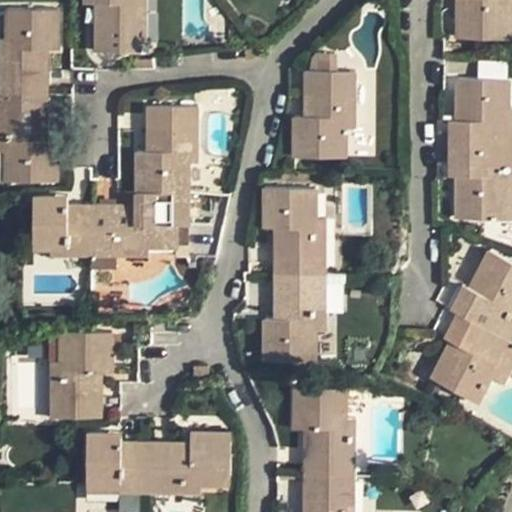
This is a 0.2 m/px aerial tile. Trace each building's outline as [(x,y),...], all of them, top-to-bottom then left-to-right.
[(82,0),(82,3),(91,3),(98,3),(98,24),(91,24),(91,45),(141,46),(142,11),(132,11),(132,0),(82,0)] [(142,0),(132,0),(132,11),(142,11),(142,0)] [(457,0),(458,36),(508,35),(508,6),(507,0),(457,0)] [(0,37),(0,92),(51,93),(52,72),(44,72),(44,50),(52,50),(61,50),(61,10),(10,10),(9,37),(0,37)] [(310,54),(310,67),(318,67),(318,49),(310,54)] [(318,49),(318,67),(334,67),(334,50),(318,49)] [(141,64),(140,55),(122,56),(123,66),(141,64)] [(310,67),(305,67),(305,92),(312,92),(312,113),(305,113),(296,113),(296,153),(343,153),(343,125),(353,125),(354,68),(334,67),(318,67),(310,67)] [(508,75),(457,75),(457,118),(472,118),(473,129),(448,129),(449,143),(501,143),(501,123),(509,123),(508,105),(508,75)] [(51,120),(51,93),(0,92),(0,150),(6,150),(6,181),(59,182),(59,142),(50,142),(42,142),(43,120),(51,120)] [(511,105),(508,105),(509,123),(501,123),(501,143),(511,142),(511,105)] [(176,106),(145,106),(145,129),(152,130),(152,150),(144,150),(136,149),(136,191),(188,190),(188,164),(188,142),(175,141),(176,106)] [(188,142),(188,164),(198,164),(199,107),(176,106),(175,141),(188,142)] [(449,118),(448,129),(473,129),(472,118),(457,118),(449,118)] [(50,142),(51,120),(43,120),(42,142),(50,142)] [(511,142),(501,143),(501,165),(508,165),(508,187),(511,186),(511,142)] [(501,143),(449,143),(449,162),(472,162),(472,174),(457,174),(457,216),(509,215),(508,187),(508,165),(501,165),(501,143)] [(472,162),(449,162),(449,174),(457,174),(472,174),(472,162)] [(269,252),(269,273),(300,273),(324,273),(324,241),(314,241),(314,221),(314,189),(261,189),(261,230),(269,230),(276,229),(276,252),(269,252)] [(90,231),(90,255),(117,254),(147,255),(147,246),(175,246),(175,225),(187,224),(188,190),(136,191),(136,203),(136,210),(114,210),(115,203),(91,202),(90,231)] [(49,202),(69,202),(68,192),(49,192),(49,202)] [(69,202),(49,202),(34,202),(34,244),(50,244),(68,244),(68,231),(90,231),(91,202),(69,202)] [(324,221),(314,221),(314,241),(324,241),(324,221)] [(187,246),(187,224),(175,225),(175,246),(187,246)] [(68,244),(50,244),(50,254),(68,254),(90,255),(90,231),(68,231),(68,244)] [(460,297),(453,308),(459,312),(511,340),(511,264),(492,253),(472,292),(486,299),(480,308),(460,297)] [(117,254),(90,255),(90,266),(117,266),(117,254)] [(300,273),(269,273),(269,299),(276,300),(276,321),(268,321),(260,322),(260,362),(313,362),(313,333),(313,312),(299,312),(300,273)] [(324,273),(300,273),(299,312),(313,312),(313,333),(324,333),(324,273)] [(465,288),(460,297),(480,308),(486,299),(472,292),(465,288)] [(511,340),(459,312),(451,330),(471,341),(466,350),(453,343),(433,380),(477,405),(492,376),(506,383),(511,371),(511,340)] [(471,341),(451,330),(446,339),(453,343),(466,350),(471,341)] [(58,332),(57,361),(57,383),(67,383),(76,383),(76,381),(81,380),(81,393),(74,392),(74,418),(98,418),(99,393),(90,393),(90,373),(98,373),(107,373),(107,332),(58,332)] [(57,361),(47,360),(47,418),(57,418),(57,383),(57,361)] [(99,393),(98,373),(90,373),(90,393),(99,393)] [(67,383),(57,383),(57,418),(74,418),(74,392),(81,393),(81,380),(76,381),(76,383),(67,383)] [(342,386),(292,386),(292,425),(300,425),(307,425),(307,448),(300,447),(300,470),(353,471),(353,433),(343,434),(343,416),(342,386)] [(352,415),(343,416),(343,434),(353,433),(352,415)] [(99,437),(98,427),(84,428),(83,477),(116,477),(115,487),(140,488),(141,437),(118,437),(99,437)] [(99,437),(118,437),(118,427),(98,427),(99,437)] [(141,437),(140,488),(180,488),(180,478),(197,478),(227,478),(227,427),(186,427),(186,436),(186,442),(166,443),(166,437),(141,437)] [(353,471),(300,470),(300,494),(307,494),(307,511),(342,511),(342,509),(352,509),(353,471)] [(116,477),(83,477),(83,487),(115,487),(116,477)] [(180,478),(180,488),(197,488),(197,478),(180,478)]
